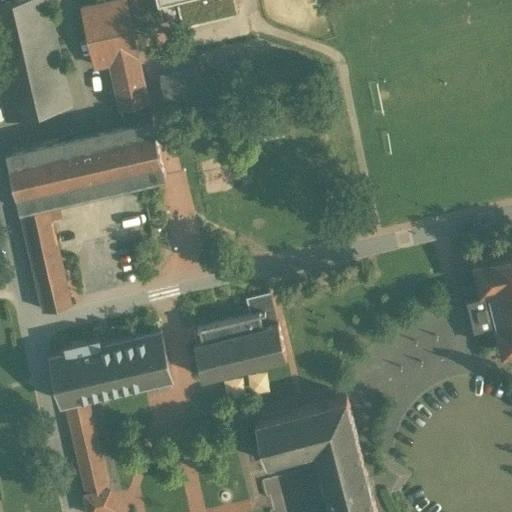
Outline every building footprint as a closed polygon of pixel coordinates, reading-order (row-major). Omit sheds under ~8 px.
[(4,0),(0,1),(0,83),(8,117),(71,103),(46,0),(4,0)] [(124,122),(6,148),(20,208),(49,202),(166,175),(152,115),(126,0),(105,0),(81,5),(95,64),(110,61),(124,122)] [(186,0),(168,0),(171,11),(188,8),(186,0)] [(196,62),(159,70),(169,112),(206,103),(196,62)] [(256,110),(233,116),(236,132),(260,126),(256,110)] [(49,202),(20,208),(43,307),(73,301),(49,202)] [(511,250),(474,260),(481,288),(482,291),(467,295),(474,325),(494,320),(503,351),(511,348),(511,250)] [(250,311),(198,324),(198,326),(199,325),(202,337),(194,339),(203,374),(286,354),(286,353),(278,317),(268,320),(265,308),(274,306),(270,290),(246,296),(250,311)] [(161,328),(101,341),(99,333),(93,335),(91,336),(65,342),(67,349),(52,353),(62,398),(64,398),(87,392),(171,373),(161,328)] [(109,485),(87,392),(64,398),(85,491),(84,491),(88,511),(93,511),(115,507),(110,485),(109,485)] [(377,511),(347,393),(256,416),(256,417),(266,459),(267,458),(267,459),(315,447),(331,511),(377,511)]
